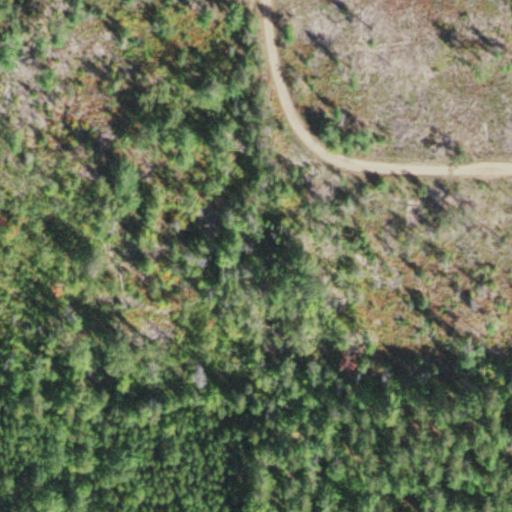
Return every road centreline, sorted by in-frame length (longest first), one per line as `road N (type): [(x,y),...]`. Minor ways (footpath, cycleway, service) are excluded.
road 1 (track): [(302,396),(511,389)]
road 2 (residential): [(511,159),(345,159),(308,142)]
